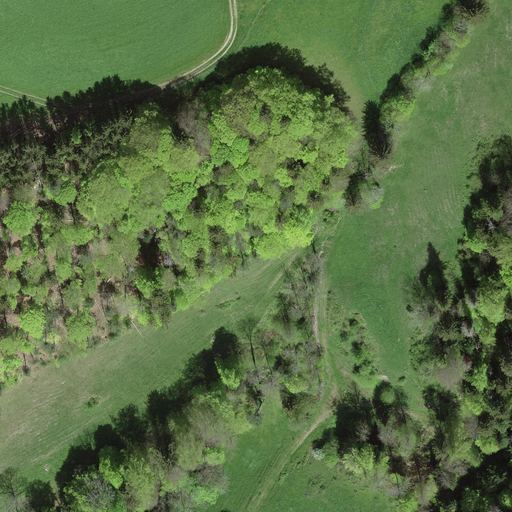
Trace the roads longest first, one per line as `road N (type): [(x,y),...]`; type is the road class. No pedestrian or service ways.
road 1 (track): [(336,386),(481,419)]
road 2 (track): [(257,511),(336,386)]
